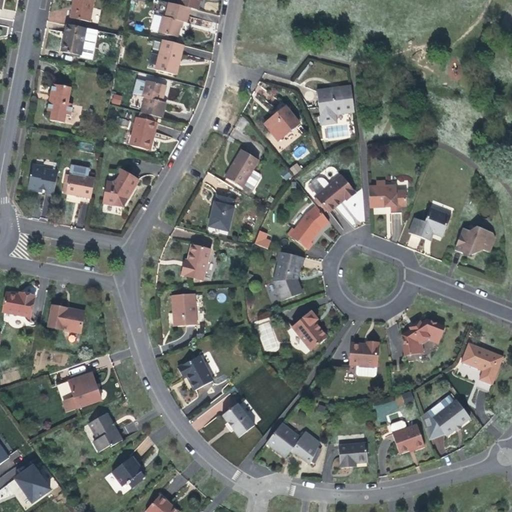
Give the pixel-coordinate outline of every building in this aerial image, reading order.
[(90,22),(93,0),(73,0),(70,18),(90,22)] [(198,10),(200,0),(179,0),(178,5),(191,8),(198,10)] [(191,8),(178,5),(169,3),(165,17),(163,16),(158,33),(178,38),(182,22),(187,23),(191,8)] [(81,56),(86,29),(66,25),(61,52),(81,56)] [(184,45),(163,40),(155,70),(176,75),(184,45)] [(162,102),(166,86),(146,80),(141,97),(145,98),(141,113),(162,118),(166,103),(162,102)] [(68,104),(71,88),(52,84),(50,94),(55,95),(53,103),(49,102),(46,116),(51,116),(50,121),(65,123),(66,113),(71,114),(73,104),(68,104)] [(351,87),(317,91),(321,125),(336,123),(335,115),(354,112),(351,87)] [(110,103),(120,105),(122,95),(112,94),(110,103)] [(299,124),(286,108),(285,108),(265,124),(279,140),(299,124)] [(242,129),(248,122),(242,117),(236,124),(242,129)] [(150,151),(157,123),(137,118),(130,146),(150,151)] [(300,158),(305,149),(300,146),(294,154),(300,158)] [(225,177),(243,188),(244,185),(253,190),(261,177),(260,173),(253,170),(259,161),(241,150),(225,177)] [(294,175),(301,170),(297,163),(289,168),(294,175)] [(58,173),(43,170),(44,167),(32,165),(28,189),(39,191),(39,190),(45,191),(45,193),(54,194),(58,173)] [(72,165),(70,175),(70,176),(66,193),(66,194),(91,199),(95,179),(88,178),(89,169),(72,165)] [(136,179),(120,170),(120,174),(116,181),(112,183),(108,182),(104,203),(118,206),(126,202),(134,188),(132,186),(136,179)] [(355,194),(341,176),(330,185),(326,181),(324,179),(321,178),(319,179),(316,180),(311,184),(310,183),(308,185),(308,187),(313,193),(314,192),(317,196),(316,197),(317,198),(327,210),(329,212),(340,203),(340,202),(345,198),(347,200),(355,194)] [(396,191),(396,186),(385,186),(385,181),(376,182),(376,187),(369,187),(370,208),(390,207),(391,214),(401,213),(401,207),(406,206),(405,190),(396,191)] [(235,201),(217,196),(216,203),(214,203),(208,227),(228,232),(234,208),(233,208),(235,201)] [(327,210),(317,198),(315,200),(324,212),(327,210)] [(329,222),(316,207),(305,213),(295,230),(293,228),(288,235),(308,250),(313,244),(311,242),(321,229),(329,222)] [(450,217),(430,209),(425,222),(415,218),(409,233),(425,240),(427,236),(429,231),(433,233),(443,237),(450,217)] [(475,233),(463,229),(455,251),(462,254),(463,252),(472,255),(475,247),(489,253),(495,238),(493,233),(477,227),(475,233)] [(259,231),(254,244),(268,249),(272,235),(259,231)] [(203,281),(211,250),(192,245),(188,261),(186,267),(184,266),(181,275),(203,281)] [(297,280),(300,267),(301,267),(304,258),(279,252),(277,262),(278,262),(273,282),(281,301),(302,293),(297,280)] [(35,296),(25,294),(25,296),(19,295),(6,293),(3,312),(31,318),(35,296)] [(197,325),(194,294),(172,296),(174,327),(197,325)] [(84,315),(67,312),(67,308),(52,306),(48,327),(80,333),(84,315)] [(318,320),(311,312),(292,327),(309,349),(326,336),(315,322),(318,320)] [(444,327),(427,320),(421,324),(420,322),(410,328),(411,330),(402,335),(405,355),(421,353),(420,344),(428,338),(438,342),(444,327)] [(367,345),(351,344),(350,365),(352,365),(351,376),(353,378),(373,380),(376,377),(379,343),(367,342),(367,345)] [(503,357),(469,343),(461,362),(480,370),(476,381),(491,387),(503,357)] [(194,391),(213,381),(200,356),(178,368),(183,379),(188,376),(191,382),(190,382),(194,391)] [(98,390),(92,373),(89,374),(95,391),(98,390)] [(95,391),(89,374),(68,381),(78,409),(102,400),(98,390),(95,391)] [(396,396),(399,405),(414,400),(411,391),(396,396)] [(449,395),(427,411),(445,434),(446,436),(456,429),(459,426),(470,418),(456,400),(454,402),(449,395)] [(395,399),(374,406),(379,423),(388,420),(386,415),(399,411),(395,399)] [(255,426),(243,411),(238,404),(222,416),(228,423),(233,430),(239,438),(255,426)] [(445,434),(427,411),(420,416),(429,440),(445,434)] [(112,423),(106,413),(89,424),(98,439),(94,442),(99,452),(110,446),(110,447),(122,441),(115,429),(113,430),(109,424),(112,423)] [(389,425),(392,434),(407,428),(404,420),(389,425)] [(300,438),(281,424),(266,443),(275,450),(278,449),(287,456),(292,450),(310,464),(320,443),(305,432),(300,438)] [(425,446),(417,425),(407,428),(392,434),(399,453),(409,450),(414,448),(415,450),(425,446)] [(338,446),(340,468),(350,467),(350,464),(356,463),(368,462),(366,444),(338,446)] [(0,445),(0,464),(9,458),(0,445)] [(139,466),(132,457),(112,472),(123,487),(127,483),(129,482),(133,487),(143,480),(142,479),(145,477),(142,472),(137,467),(139,466)] [(19,476),(15,479),(32,502),(50,490),(33,466),(31,468),(33,472),(22,480),(19,476)] [(33,472),(31,468),(19,476),(22,480),(33,472)] [(170,501),(161,493),(160,495),(169,503),(170,501)] [(169,503),(160,495),(146,511),(174,511),(167,505),(169,503)] [(179,511),(169,503),(167,505),(174,511),(179,511)]
